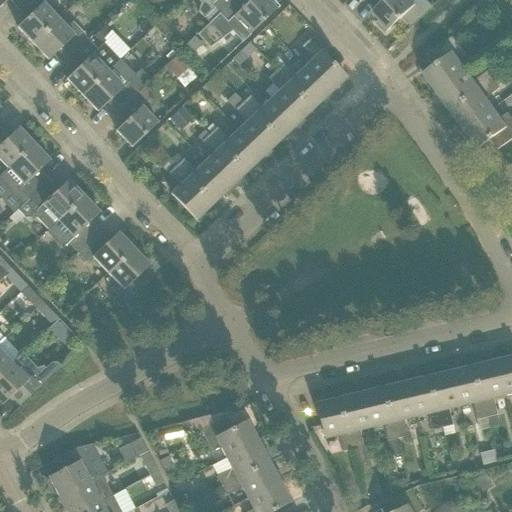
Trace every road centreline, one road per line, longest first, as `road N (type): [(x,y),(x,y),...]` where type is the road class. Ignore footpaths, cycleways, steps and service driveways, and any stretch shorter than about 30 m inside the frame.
road 1 (residential): [(200,261),(0,52)]
road 2 (unclassified): [(0,457),(79,403),(228,324)]
road 3 (residential): [(260,376),(511,318)]
road 4 (residential): [(387,92),(200,261)]
road 5 (residential): [(336,511),(260,376)]
road 6 (residential): [(465,197),(387,92)]
road 7 (residential): [(387,92),(303,0)]
